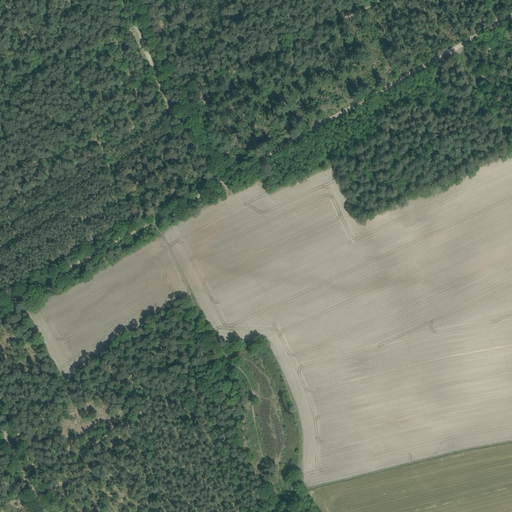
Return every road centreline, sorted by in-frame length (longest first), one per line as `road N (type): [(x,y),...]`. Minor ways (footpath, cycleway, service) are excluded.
road 1 (track): [(500,23),(0,305)]
road 2 (unknown): [(0,170),(175,106),(338,18)]
road 3 (track): [(217,342),(154,218)]
